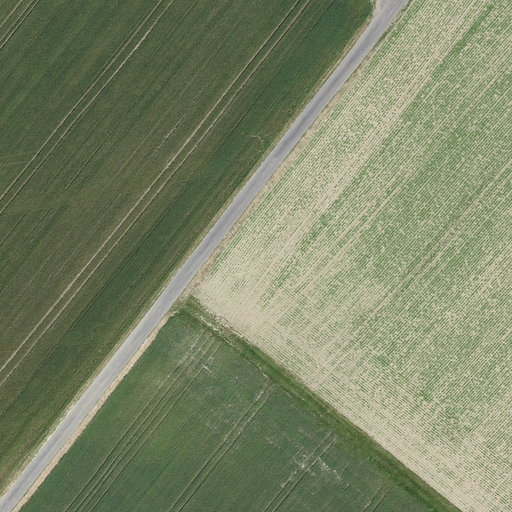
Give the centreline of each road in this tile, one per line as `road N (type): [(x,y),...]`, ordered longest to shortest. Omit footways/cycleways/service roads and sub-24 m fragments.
road 1 (unclassified): [(0,509),(398,0)]
road 2 (unknown): [(178,284),(447,511)]
